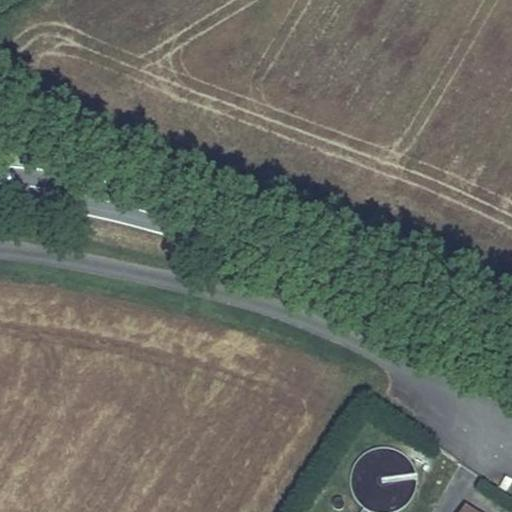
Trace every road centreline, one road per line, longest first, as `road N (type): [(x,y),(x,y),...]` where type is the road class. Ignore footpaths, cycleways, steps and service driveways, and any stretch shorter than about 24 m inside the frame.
road 1 (secondary): [(0,175),(96,189),(213,223),(511,341)]
road 2 (unknown): [(96,189),(19,120),(0,92)]
